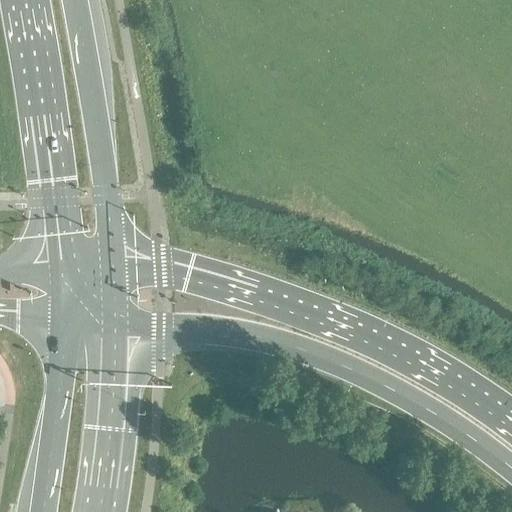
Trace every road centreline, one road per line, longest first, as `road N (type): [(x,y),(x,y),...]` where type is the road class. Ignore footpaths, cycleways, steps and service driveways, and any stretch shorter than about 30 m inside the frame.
road 1 (primary): [(511,436),(405,365),(314,322),(113,266)]
road 2 (primary): [(115,326),(249,342),(308,359),(390,395),(511,471)]
road 3 (primary): [(23,0),(54,269)]
road 4 (primary): [(113,266),(76,0)]
road 5 (primary): [(55,321),(37,511)]
road 6 (primary): [(96,511),(115,326)]
